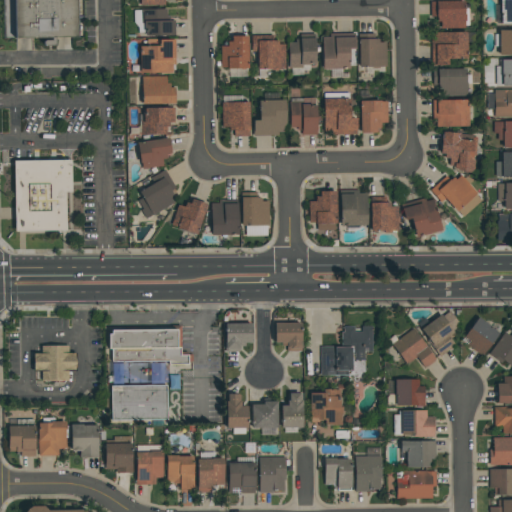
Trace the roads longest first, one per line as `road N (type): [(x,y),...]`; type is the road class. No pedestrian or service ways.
road 1 (primary): [(511,266),(174,270)]
road 2 (primary): [(0,296),(232,293)]
road 3 (primary): [(290,293),(495,292)]
road 4 (residential): [(207,164),(407,161)]
road 5 (residential): [(204,12),(404,9)]
road 6 (residential): [(203,0),(207,164)]
road 7 (residential): [(403,0),(407,161)]
road 8 (residential): [(0,484),(83,486),(131,511)]
road 9 (residential): [(287,164),(290,293)]
